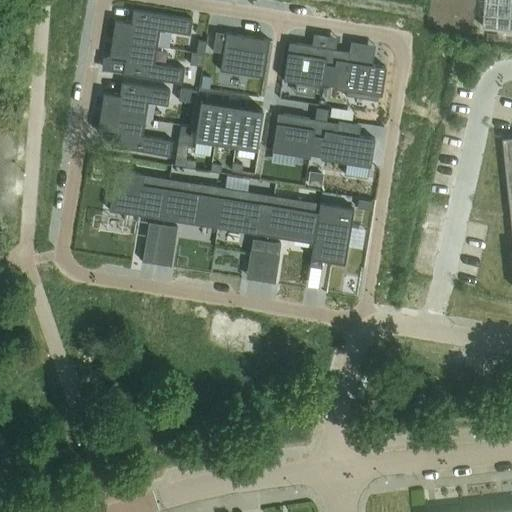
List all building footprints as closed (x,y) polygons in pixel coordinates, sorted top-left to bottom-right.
[(511,0),(485,0),(483,28),(511,30),(511,0)] [(115,19),(113,40),(158,47),(161,29),(180,32),(189,34),(192,18),(183,16),(134,9),(132,22),(115,19)] [(215,31),(212,50),(221,52),(222,50),(225,33),(215,31)] [(223,53),(220,71),(265,78),(271,43),(226,35),(223,53)] [(113,40),(110,58),(125,60),(124,74),(173,80),(181,82),(184,68),(176,67),(155,63),(158,47),(113,40)] [(197,43),(196,53),(204,54),(205,44),(197,43)] [(289,43),(284,80),(321,86),(321,82),(333,84),(332,88),(380,96),(385,68),(349,62),(350,52),(289,43)] [(196,53),(194,63),(202,64),(204,54),(196,53)] [(203,76),(201,87),(209,88),(210,77),(203,76)] [(102,92),(98,112),(143,120),(146,103),(165,107),(168,90),(120,81),(118,95),(102,92)] [(199,102),(194,135),(214,138),(220,105),(199,102)] [(220,105),(214,138),(234,141),(240,109),(220,105)] [(317,107),(315,119),(326,121),(328,109),(317,107)] [(331,107),(330,116),(341,118),(342,109),(331,107)] [(240,109),(234,141),(255,144),(260,112),(240,109)] [(98,112),(95,132),(111,135),(109,147),(169,157),(171,143),(140,137),(143,120),(98,112)] [(278,113),(273,152),(309,157),(310,155),(312,138),(324,140),(325,131),(326,121),(315,119),(278,113)] [(185,116),(183,127),(191,128),(193,118),(185,116)] [(312,138),(310,155),(321,157),(321,159),(370,167),(374,139),(357,136),(338,133),(339,124),(327,121),(325,131),(324,140),(312,138)] [(183,127),(181,138),(189,140),(191,128),(183,127)] [(511,137),(501,138),(511,224),(511,137)] [(195,160),(186,159),(185,166),(194,167),(195,160)] [(310,171),(308,183),(322,185),(323,173),(310,171)] [(117,172),(111,211),(165,219),(171,180),(117,172)] [(171,180),(165,219),(180,222),(220,228),(227,189),(215,187),(202,185),(171,180)] [(227,189),(220,228),(255,233),(269,236),(269,234),(275,196),(248,192),(227,189)] [(269,234),(269,236),(313,242),(319,203),(275,196),(269,234)] [(357,199),(356,208),(369,210),(370,201),(357,199)] [(313,242),(310,259),(322,260),(342,263),(351,208),(319,203),(313,242)] [(148,222),(142,260),(156,262),(161,234),(162,224),(148,222)] [(162,224),(161,234),(174,236),(176,226),(162,224)] [(254,250),(253,256),(265,258),(266,251),(267,249),(267,246),(255,244),(254,250)] [(266,251),(265,258),(277,260),(278,253),(279,248),(267,246),(267,249),(266,251)] [(310,259),(309,266),(321,268),(322,260),(310,259)]
